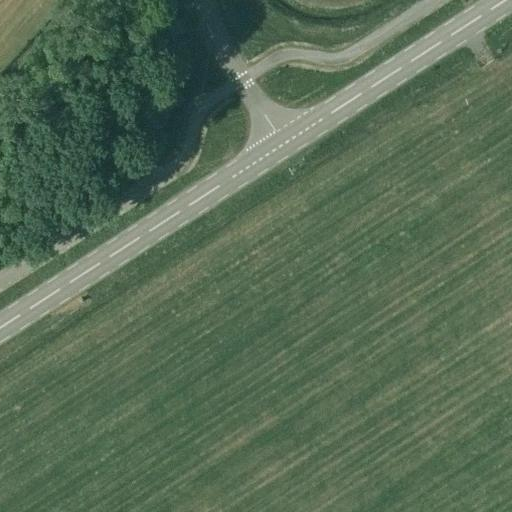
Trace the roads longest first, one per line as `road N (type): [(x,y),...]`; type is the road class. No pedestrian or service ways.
road 1 (secondary): [(0,328),(284,143)]
road 2 (secondary): [(284,143),(505,0)]
road 3 (unclassified): [(284,143),(224,53),(204,0)]
